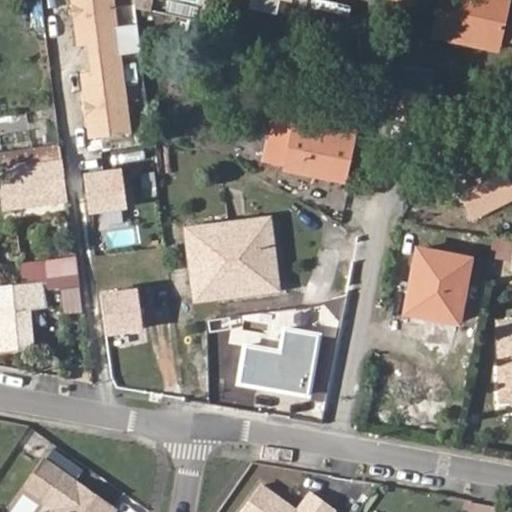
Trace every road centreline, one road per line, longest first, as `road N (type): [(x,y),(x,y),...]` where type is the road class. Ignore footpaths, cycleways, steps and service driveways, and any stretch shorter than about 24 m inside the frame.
road 1 (residential): [(205,425),(511,478)]
road 2 (residential): [(0,389),(205,425)]
